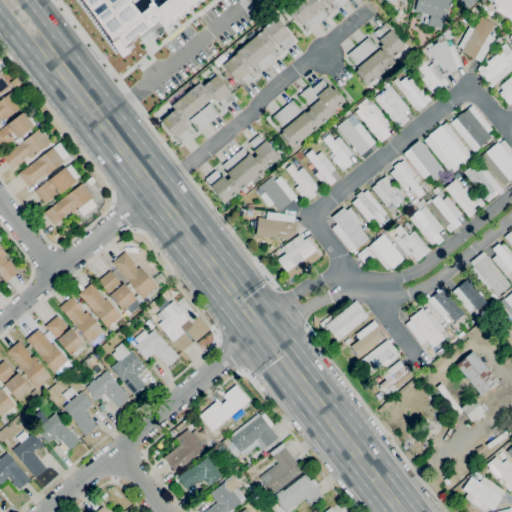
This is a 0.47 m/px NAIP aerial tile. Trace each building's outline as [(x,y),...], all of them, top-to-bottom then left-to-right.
[(202,0),(201,2),(199,0),(195,8),(192,6),(187,14),(185,13),(181,20),(178,18),(174,25),(170,23),(166,31),(163,29),(158,23),(139,39),(137,36),(131,42),(132,43),(126,47),(129,52),(121,58),(111,43),(112,42),(80,0),(131,0),(140,10),(144,7),(142,5),(148,0),(202,0)] [(308,31),(303,24),(301,26),(297,21),(294,24),(286,13),(300,1),(299,0),(347,0),(335,10),(330,3),(329,4),(325,0),(322,3),(325,7),(324,8),(329,15),(319,23),(319,22),(308,31)] [(441,28),(427,25),(430,15),(414,11),(417,0),(450,0),(445,20),(443,19),(441,28)] [(466,9),(459,0),(475,0),(476,1),(466,9)] [(511,21),(494,10),(497,5),(493,2),(494,0),(511,0),(511,21)] [(475,18),(469,14),(473,7),(479,11),(475,18)] [(480,62),(474,59),(460,52),(462,49),(457,47),(469,27),(473,30),(481,17),(494,24),(488,34),(494,38),(480,62)] [(243,89),(237,82),(237,83),(222,65),(236,53),(262,30),(262,29),(276,18),(290,34),(288,35),(294,42),(284,50),(279,44),(277,45),(274,41),(272,42),(273,43),(271,45),(275,49),(274,50),(279,56),(258,73),(253,67),(251,68),(248,64),(246,65),(247,66),(245,68),(248,72),(247,73),(253,80),(243,89)] [(367,86),(355,72),(358,70),(357,69),(358,68),(347,55),(368,38),(377,49),(382,45),(378,40),(380,39),(374,32),(384,24),(404,47),(403,48),(409,54),(399,62),(394,56),(391,58),(395,62),(373,81),(375,83),(371,86),(369,84),(367,86)] [(444,31),(449,29),(452,39),(448,40),(444,39),(442,33),(445,32),(444,31)] [(503,37),(500,33),(505,29),(508,33),(503,37)] [(445,41),(448,47),(454,45),(462,66),(456,68),(457,70),(443,76),(441,70),(442,70),(426,50),(437,42),(438,43),(438,41),(442,39),(445,41)] [(511,69),(491,88),(486,82),(486,83),(481,77),(482,76),(478,72),(483,68),(484,68),(488,65),(486,63),(500,51),(501,52),(507,47),(511,53),(511,69)] [(432,94),(425,86),(410,68),(421,60),(427,67),(432,63),(447,81),(442,86),(442,87),(436,91),(432,94)] [(181,144),(176,138),(175,139),(160,121),(174,110),(171,106),(199,83),(202,87),(216,75),(230,93),(229,93),(235,100),(225,108),(219,102),(217,103),(214,99),(212,101),(210,99),(208,100),(209,101),(187,120),(185,118),(184,119),(186,122),(184,124),(187,128),(186,130),(191,136),(181,144)] [(511,104),(511,103),(509,105),(499,93),(502,91),(499,86),(511,75),(511,104)] [(420,109),(419,108),(415,111),(392,81),(396,78),(399,82),(405,77),(407,81),(413,76),(431,100),(426,104),(426,105),(420,109)] [(0,77),(8,88),(0,94),(0,77)] [(288,151),(276,137),(283,131),(282,129),(283,128),(273,116),(293,99),(303,112),(304,111),(306,113),(310,109),(308,108),(308,107),(298,95),(309,86),(311,88),(321,80),(326,86),(328,85),(332,90),(335,87),(345,100),(337,106),(341,111),(335,116),(333,114),(288,151)] [(402,125),(399,121),(394,124),(375,100),(385,91),(389,96),(394,91),(408,109),(403,113),(408,120),(402,125)] [(0,121),(0,100),(11,92),(22,106),(4,120),(3,119),(0,121)] [(380,143),(354,112),(358,109),(356,106),(365,99),(364,98),(367,95),(392,127),(387,132),(390,135),(380,143)] [(198,131),(189,121),(210,103),(219,114),(198,131)] [(479,147),(472,138),(466,143),(450,124),(461,114),(462,114),(472,105),(492,129),(487,133),(491,137),(479,147)] [(2,148),(0,145),(0,128),(6,124),(23,112),(34,126),(18,138),(16,136),(13,138),(14,139),(2,148)] [(359,155),(336,127),(346,119),(353,128),(359,123),(375,143),(359,155)] [(451,175),(448,170),(447,171),(423,141),(429,136),(428,136),(440,126),(441,127),(445,123),(472,156),(467,160),(468,161),(456,171),(453,166),(451,168),(454,172),(451,175)] [(13,169),(3,156),(39,128),(50,143),(30,158),(28,156),(27,157),(28,159),(25,161),(24,160),(13,169)] [(342,171),(336,165),(335,164),(334,165),(331,161),(332,160),(331,159),(335,155),(322,140),(318,135),(324,130),(328,134),(333,140),(338,136),(352,154),(348,158),(352,163),(345,168),(342,171)] [(220,205),(201,182),(215,170),(221,177),(223,175),(226,179),(230,176),(221,165),(242,148),(248,155),(249,153),(253,158),(256,155),(253,151),(254,150),(249,143),(259,134),(265,140),(279,157),(257,176),(259,178),(254,183),(253,181),(247,186),(246,184),(224,203),(223,202),(220,205)] [(433,179),(429,174),(423,179),(403,154),(409,149),(408,149),(419,140),(443,171),(433,179)] [(503,186),(479,157),(485,152),(497,143),(498,144),(503,140),(511,151),(511,178),(509,181),(503,186)] [(28,187),(17,173),(22,170),(23,170),(53,147),(64,162),(47,175),(46,173),(28,187)] [(325,188),(314,174),(318,171),(305,154),(311,149),(315,155),(321,151),(335,169),(330,173),(335,180),(329,185),(325,188)] [(418,198),(414,193),(412,195),(409,190),(411,189),(409,187),(404,191),(389,173),(394,169),(392,167),(398,162),(399,163),(403,160),(415,175),(412,178),(424,193),(418,198)] [(44,203),(34,191),(49,179),(49,180),(65,167),(65,168),(70,164),(79,176),(75,179),(77,181),(60,194),(55,187),(53,189),(56,193),(44,203)] [(305,202),(294,188),(298,185),(285,169),(291,164),(297,171),(302,167),(319,187),(313,191),(316,194),(310,200),(309,199),(305,202)] [(487,202),(463,172),(473,164),(478,170),(483,166),(503,190),(487,202)] [(278,210),(273,204),(268,207),(259,196),(259,195),(255,190),(259,187),(259,186),(271,176),(274,181),(280,176),(296,196),(278,210)] [(395,207),(390,201),(385,206),(371,188),(376,184),(375,183),(381,179),(382,179),(385,176),(398,191),(394,194),(400,202),(395,207)] [(89,185),(86,181),(91,177),(95,181),(89,185)] [(469,218),(444,189),(454,180),(462,189),(468,184),(484,204),(469,218)] [(54,224),(44,212),(81,183),(92,198),(72,214),(69,211),(66,214),(66,215),(54,224)] [(380,226),(373,218),(368,223),(351,203),(356,198),(355,196),(361,191),(363,193),(367,190),(387,214),(382,217),(386,222),(380,226)] [(445,227),(426,205),(431,201),(437,196),(441,201),(447,197),(461,214),(456,218),(461,224),(454,229),(450,224),(445,227)] [(432,246),(417,229),(421,225),(412,215),(418,210),(419,211),(424,206),(443,229),(437,233),(443,240),(437,245),(436,243),(432,246)] [(353,256),(350,252),(351,252),(331,229),(336,224),(330,217),(343,207),(346,211),(350,207),(362,222),(358,226),(368,238),(354,249),(357,253),(353,256)] [(239,217),(235,213),(240,208),(244,213),(239,217)] [(287,240),(256,235),(258,217),(266,218),(266,212),(295,215),(294,222),(296,222),(295,234),(287,240)] [(416,262),(410,254),(407,256),(392,239),(397,235),(393,230),(399,224),(408,235),(414,231),(430,250),(416,262)] [(511,247),(511,228),(503,235),(511,247)] [(286,272),(277,259),(285,253),(281,248),(299,234),(303,240),(306,237),(315,250),(314,251),(319,258),(291,279),(286,272)] [(386,270),(367,247),(383,234),(403,258),(391,268),(390,267),(386,270)] [(7,251),(0,242),(0,237),(10,249),(7,251)] [(511,273),(511,272),(505,276),(491,259),(496,255),(492,249),(498,244),(499,246),(503,243),(511,252),(511,273)] [(5,282),(2,278),(0,275),(0,246),(6,254),(4,256),(8,261),(9,260),(18,272),(5,282)] [(364,265),(356,255),(366,247),(374,257),(364,265)] [(149,302),(144,297),(142,298),(111,263),(124,252),(134,264),(133,265),(137,269),(139,267),(156,286),(156,287),(160,292),(149,302)] [(497,296),(490,288),(486,291),(469,270),(474,267),(470,262),(483,252),(510,285),(497,296)] [(130,313),(126,308),(122,310),(110,296),(106,291),(97,281),(109,271),(119,282),(121,285),(123,283),(136,298),(136,299),(140,304),(130,313)] [(480,315),(473,307),(468,311),(451,292),(467,279),(485,299),(480,303),(485,310),(480,315)] [(106,327),(81,298),(78,295),(91,283),(104,300),(105,299),(120,316),(106,327)] [(454,322),(447,314),(442,318),(426,301),(436,292),(435,291),(437,289),(439,290),(441,288),(464,313),(454,322)] [(511,315),(501,303),(504,299),(511,292),(511,315)] [(90,343),(59,307),(71,297),(82,309),(81,310),(84,314),(87,311),(104,331),(90,343)] [(337,340),(325,325),(355,300),(368,316),(337,340)] [(181,352),(172,342),(157,324),(164,318),(159,313),(173,301),(180,309),(181,309),(189,318),(188,319),(193,325),(184,333),(192,342),(181,352)] [(432,348),(427,340),(421,345),(405,325),(411,320),(409,318),(421,309),(423,311),(427,307),(444,328),(439,332),(444,338),(432,348)] [(69,355),(57,341),(44,326),(57,315),(69,329),(70,328),(83,343),(69,355)] [(149,330),(144,324),(149,319),(154,326),(149,330)] [(357,357),(349,346),(358,340),(355,335),(374,320),(381,331),(385,337),(357,357)] [(54,372),(29,343),(28,344),(25,340),(38,328),(52,344),(53,343),(68,360),(54,372)] [(165,364),(159,356),(157,358),(153,353),(146,360),(134,346),(138,343),(134,339),(143,330),(147,335),(153,330),(168,348),(169,347),(178,357),(172,362),(170,360),(165,364)] [(367,372),(363,367),(364,366),(360,360),(387,339),(391,345),(392,344),(397,351),(396,352),(398,355),(395,358),(384,366),(381,362),(367,372)] [(36,389),(10,356),(9,356),(6,352),(19,341),(28,352),(27,353),(31,358),(33,356),(50,377),(36,389)] [(133,395),(124,385),(110,367),(117,361),(111,354),(115,351),(113,349),(121,342),(128,351),(130,350),(146,368),(136,376),(144,386),(133,395)] [(455,364),(473,350),(498,381),(488,389),(492,393),(485,399),(481,395),(455,364)] [(17,400),(5,385),(4,386),(0,381),(0,362),(3,360),(15,374),(17,373),(30,388),(17,400)] [(383,391),(382,390),(381,391),(379,388),(378,388),(377,387),(385,379),(381,374),(399,360),(403,366),(406,364),(411,370),(409,372),(412,376),(396,388),(393,384),(383,391)] [(118,408),(117,407),(116,408),(109,400),(110,399),(104,392),(95,400),(94,398),(94,399),(92,396),(85,388),(89,385),(88,383),(94,379),(94,380),(106,370),(121,388),(120,389),(129,399),(118,408)] [(199,416),(216,401),(219,405),(226,400),(222,396),(236,384),(249,400),(212,432),(199,416)] [(84,436),(75,425),(76,424),(71,417),(71,418),(62,407),(68,402),(61,394),(71,386),(77,394),(81,391),(92,404),(90,405),(90,406),(85,411),(89,415),(87,417),(95,427),(84,436)] [(0,417),(0,388),(15,405),(0,417)] [(460,408),(467,421),(482,413),(475,400),(460,408)] [(68,450),(60,440),(58,441),(55,437),(48,443),(36,430),(55,413),(70,431),(71,430),(80,440),(68,450)] [(242,456),(238,451),(239,451),(232,442),(226,447),(222,441),(227,437),(258,413),(260,416),(260,415),(261,415),(264,413),(273,424),(270,427),(278,438),(262,450),(257,444),(242,456)] [(175,472),(163,457),(180,444),(175,438),(188,428),(191,433),(196,429),(198,433),(203,429),(211,439),(206,443),(205,441),(203,443),(202,441),(199,443),(204,449),(192,458),(193,459),(186,464),(188,466),(183,470),(181,468),(175,472)] [(35,478),(26,468),(26,467),(12,450),(20,443),(16,437),(24,430),(28,436),(31,433),(33,435),(34,434),(44,446),(41,448),(40,447),(33,452),(46,468),(35,478)] [(272,495),(259,477),(274,465),(273,464),(276,462),(269,453),(282,443),(303,471),(272,495)] [(219,456),(214,449),(220,444),(225,451),(219,456)] [(18,489),(16,486),(15,487),(11,483),(12,482),(8,477),(5,479),(6,480),(1,484),(0,483),(0,457),(7,452),(30,480),(18,489)] [(502,460),(498,454),(502,452),(506,457),(502,460)] [(511,489),(509,492),(503,485),(503,484),(502,483),(501,484),(498,481),(499,480),(498,478),(497,477),(495,479),(487,469),(488,468),(485,465),(496,456),(501,463),(507,458),(511,464),(511,489)] [(187,490),(177,478),(188,469),(189,470),(206,457),(221,476),(213,483),(209,486),(204,479),(198,483),(196,481),(187,488),(188,489),(187,490)] [(478,473),(483,476),(479,482),(483,476),(504,491),(502,494),(502,495),(501,496),(502,497),(493,510),(488,507),(485,511),(464,498),(467,493),(462,489),(471,476),(474,479),(477,475),(473,473),(474,471),(478,473)] [(288,511),(286,511),(285,511),(274,497),(305,473),(310,480),(313,478),(318,485),(315,487),(323,497),(311,506),(304,497),(295,504),(296,507),(288,511)] [(204,511),(216,502),(210,493),(211,492),(210,491),(213,490),(213,491),(225,482),(224,481),(232,475),(240,485),(233,491),(241,502),(227,511),(204,511)]
